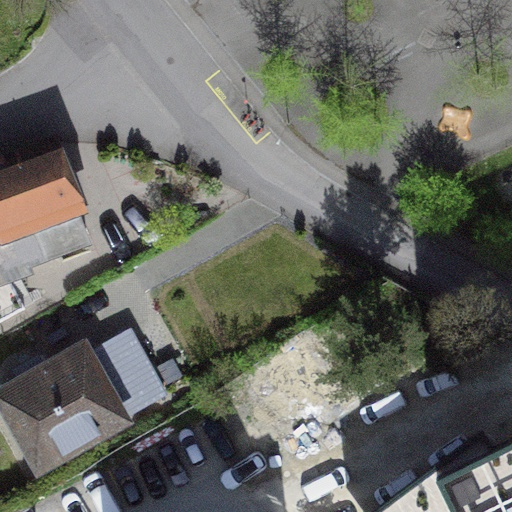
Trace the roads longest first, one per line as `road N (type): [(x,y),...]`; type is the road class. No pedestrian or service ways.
road 1 (residential): [(511,316),(245,162),(195,119),(141,47)]
road 2 (residential): [(141,47),(0,115)]
